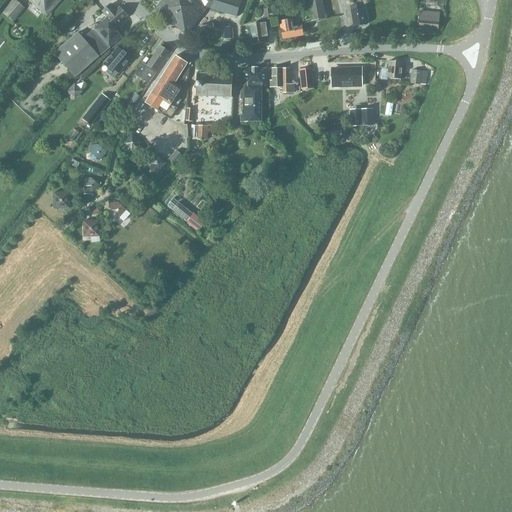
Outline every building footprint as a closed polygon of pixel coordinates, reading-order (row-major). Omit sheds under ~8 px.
[(28,0),(47,15),(59,0),(28,0)] [(162,0),(155,10),(166,19),(166,22),(173,27),(175,26),(187,35),(208,8),(237,17),(242,0),(162,0)] [(313,0),(309,1),(312,21),(325,18),(322,0),(313,0)] [(4,14),(12,21),(24,8),(15,1),(4,14)] [(54,54),(75,78),(122,37),(114,28),(127,16),(119,8),(116,10),(111,4),(102,12),(107,18),(84,39),(78,33),(54,54)] [(350,6),(354,27),(366,25),(364,9),(357,10),(356,5),(350,6)] [(272,8),(263,9),(265,21),(259,22),(259,24),(250,25),(253,44),(265,42),(264,37),(267,36),(266,25),(274,24),(272,8)] [(420,11),(419,29),(439,31),(440,12),(420,11)] [(294,26),(293,19),(280,21),(283,39),(303,35),(302,25),(294,26)] [(118,47),(103,64),(111,70),(108,73),(114,78),(118,73),(119,74),(130,61),(125,57),(127,55),(118,47)] [(134,73),(149,84),(170,54),(160,47),(147,66),(141,62),(134,73)] [(176,56),(146,103),(170,118),(177,108),(171,105),(188,78),(190,65),(176,56)] [(387,78),(401,80),(403,62),(389,61),(387,78)] [(244,115),(241,115),(241,122),(262,122),(262,86),(266,86),(266,69),(257,69),(257,68),(253,68),(253,69),(244,69),(244,86),(241,86),(241,99),(244,99),(244,115)] [(270,81),(270,93),(294,93),(294,84),(290,84),(290,68),(272,68),(272,80),(270,81)] [(300,70),(302,89),(314,88),(312,68),(300,70)] [(333,86),(333,87),(340,87),(340,86),(362,86),(361,69),(343,69),(343,68),(337,68),(337,69),(332,69),(333,86)] [(412,71),(410,83),(426,85),(427,72),(412,71)] [(233,98),(234,98),(232,96),(233,76),(234,75),(234,74),(232,76),(225,75),(225,74),(224,74),(224,75),(216,75),(216,74),(215,74),(215,75),(208,74),(208,73),(207,73),(207,74),(198,74),(196,73),(197,75),(197,95),(195,96),(196,97),(197,96),(206,96),(206,98),(207,98),(207,96),(215,96),(214,98),(215,98),(215,96),(223,97),(223,98),(224,98),(224,97),(232,97),(233,98)] [(83,119),(91,126),(110,100),(105,96),(94,110),(91,108),(83,119)] [(351,110),(352,126),(372,125),(372,109),(351,110)] [(193,125),(192,139),(207,140),(208,126),(193,125)] [(123,138),(121,144),(125,144),(132,143),(133,151),(134,151),(138,155),(143,149),(143,148),(139,145),(141,143),(133,135),(125,136),(125,138),(123,138)] [(99,144),(91,145),(91,153),(91,161),(99,161),(107,152),(99,144)] [(177,150),(169,159),(175,165),(183,155),(177,150)] [(158,156),(150,156),(150,164),(151,164),(151,172),(159,171),(159,172),(166,163),(158,156)] [(133,168),(125,168),(126,177),(134,176),(134,184),(142,176),(133,168)] [(92,178),(84,178),(84,186),(85,195),(93,194),(98,189),(100,186),(92,178)] [(70,192),(54,193),(54,201),(62,209),(70,209),(70,192)] [(167,208),(198,234),(205,226),(174,200),(167,208)] [(118,202),(110,203),(111,211),(119,210),(119,218),(120,218),(124,221),(131,214),(127,210),(118,202)] [(100,220),(84,221),(84,229),(92,237),(100,237),(100,220)]
